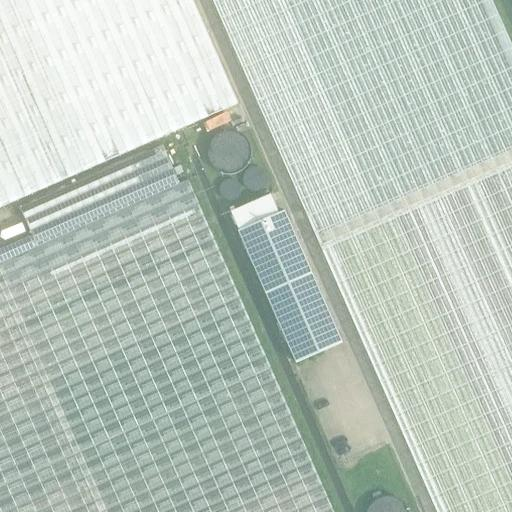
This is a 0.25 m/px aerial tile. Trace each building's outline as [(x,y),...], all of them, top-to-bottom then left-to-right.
[(0,0),(0,210),(18,203),(235,112),(233,106),(186,0),(0,0)] [(295,197),(434,511),(511,511),(511,46),(496,10),(495,10),(490,0),(210,0),(260,113),(295,197)] [(258,162),(258,161),(257,154),(253,148),(248,143),(240,140),(233,141),(228,142),(224,145),(221,148),(219,152),(217,160),(217,164),(218,168),(222,175),(225,177),(228,180),(236,182),(243,181),(248,179),(251,177),(254,174),(256,170),(258,165),(258,162)] [(334,511),(189,182),(180,186),(163,148),(21,210),(32,238),(0,251),(0,511),(334,511)] [(271,195),(231,213),(239,231),(237,231),(294,363),(342,343),(285,211),(279,213),(271,195)] [(409,511),(409,508),(404,502),(400,499),(395,497),(388,497),(381,499),(377,501),(375,504),(371,510),(370,511),(409,511)]
